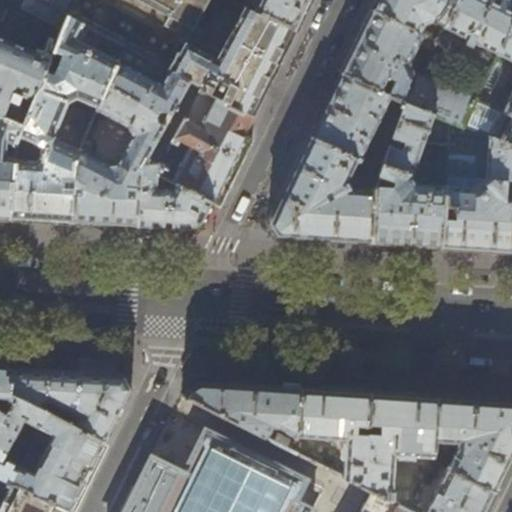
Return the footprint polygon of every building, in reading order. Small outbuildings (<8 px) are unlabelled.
[(66,16),(37,0),(35,0),(32,7),(63,24),(66,16)] [(37,0),(66,16),(123,46),(187,80),(201,87),(200,90),(253,116),(275,72),(296,30),(245,5),(222,51),(203,41),(208,29),(197,23),(209,0),(37,0)] [(247,0),(245,5),(296,30),(310,1),(310,0),(247,0)] [(376,0),(372,10),(419,33),(423,24),(436,19),(444,23),(455,0),(376,0)] [(511,0),(455,0),(444,23),(435,41),(438,42),(489,68),(511,22),(511,0)] [(405,103),(450,120),(461,125),(475,97),(459,90),(460,87),(450,83),(449,85),(441,81),(440,83),(434,80),(435,78),(425,74),(424,77),(417,74),(409,93),(405,90),(412,72),(407,63),(418,39),(423,42),(421,44),(433,51),(438,42),(435,41),(419,33),(372,10),(357,41),(341,73),(405,103)] [(77,98),(98,108),(123,46),(66,16),(63,24),(51,54),(61,58),(56,70),(52,74),(44,71),(23,124),(15,145),(9,217),(39,219),(70,221),(72,193),(73,176),(74,162),(79,150),(53,139),(68,102),(77,98)] [(511,22),(489,68),(475,97),(461,125),(511,144),(511,22)] [(44,71),(49,58),(0,37),(0,115),(23,124),(44,71)] [(103,224),(136,226),(140,166),(162,126),(155,122),(154,117),(156,112),(162,110),(169,114),(187,80),(123,46),(98,108),(96,110),(128,127),(132,136),(117,163),(107,165),(88,155),(92,146),(91,142),(84,139),(79,150),(74,162),(73,176),(83,182),(82,193),(72,193),(70,221),(103,224)] [(341,73),(326,104),(310,136),(359,159),(384,161),(405,103),(341,73)] [(201,222),(211,201),(175,182),(174,191),(173,189),(171,188),(169,188),(167,187),(165,188),(163,188),(162,189),(161,190),(155,190),(155,179),(158,181),(161,179),(161,174),(156,172),(200,90),(201,87),(187,80),(169,114),(162,126),(140,166),(136,226),(162,228),(189,229),(201,222)] [(220,206),(224,198),(245,156),(252,140),(244,136),(253,116),(200,90),(156,172),(161,174),(175,182),(211,201),(220,206)] [(440,247),(445,186),(415,183),(414,181),(412,178),(410,178),(424,143),(441,144),(441,149),(444,154),(447,154),(447,151),(450,120),(405,103),(384,161),(380,170),(375,184),(374,189),(371,242),(405,244),(440,247)] [(0,216),(9,217),(15,145),(23,124),(0,115),(0,216)] [(94,116),(90,126),(97,129),(101,119),(94,116)] [(511,251),(511,229),(511,144),(461,125),(450,120),(447,151),(454,152),(454,154),(481,155),(482,154),(487,154),(485,178),(479,183),(475,177),(462,176),(461,187),(445,186),(440,247),(470,248),(511,251)] [(371,242),(374,189),(350,188),(350,185),(349,183),(347,181),(346,181),(354,164),(354,166),(363,166),(363,170),(380,170),(384,161),(359,159),(310,136),(288,182),(268,222),(276,235),(312,238),(371,242)] [(0,476),(11,482),(19,466),(24,457),(19,455),(15,464),(5,458),(9,450),(15,453),(24,437),(18,433),(25,420),(39,427),(47,411),(7,391),(10,368),(0,367),(0,476)] [(47,411),(50,413),(55,404),(78,415),(73,425),(105,441),(118,415),(131,388),(123,375),(68,372),(10,368),(7,391),(47,411)] [(269,432),(270,430),(270,427),(279,428),(294,436),(297,436),(300,387),(268,385),(198,380),(185,388),(182,395),(264,437),(265,434),(268,433),(269,432)] [(334,389),(300,387),(297,436),(344,439),(342,476),(364,488),(369,392),(351,390),(334,389)] [(401,394),(369,392),(364,488),(370,491),(391,501),(393,455),(432,457),(433,449),(436,396),(401,394)] [(511,401),(479,399),(436,396),(433,449),(448,450),(448,442),(458,443),(457,452),(448,469),(494,491),(511,456),(511,455),(511,401)] [(56,409),(53,414),(61,418),(64,413),(56,409)] [(19,466),(11,482),(66,509),(70,511),(88,475),(90,471),(105,441),(73,425),(61,418),(53,414),(50,413),(47,411),(39,427),(54,435),(46,449),(39,445),(34,455),(41,460),(34,473),(19,466)] [(312,511),(313,509),(296,500),(307,479),(204,428),(182,472),(151,457),(126,509),(123,511),(312,511)] [(277,436),(274,442),(286,448),(289,442),(277,436)] [(484,511),(494,491),(448,469),(447,468),(424,511),(484,511)] [(0,476),(0,511),(64,511),(66,509),(11,482),(0,476)] [(411,511),(391,501),(370,491),(358,511),(411,511)]
